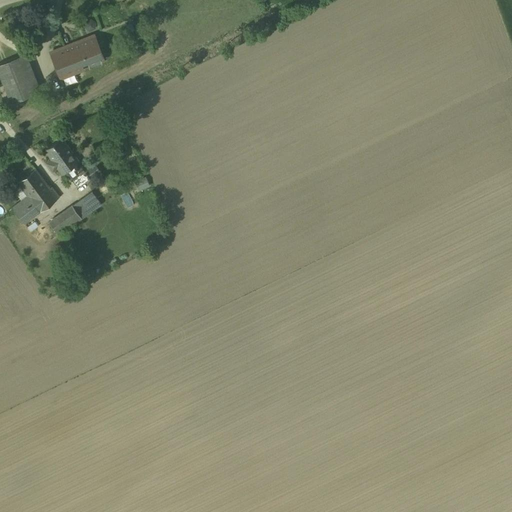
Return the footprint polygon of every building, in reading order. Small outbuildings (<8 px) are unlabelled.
[(94,37),(73,45),(80,64),(102,55),(94,37)] [(73,44),(50,53),(60,77),(82,68),(80,64),(73,45),(73,44)] [(19,56),(0,63),(0,76),(10,103),(34,93),(19,56)] [(70,151),(60,138),(45,149),(52,159),(57,166),(62,173),(78,161),(77,161),(76,162),(69,152),(70,151)] [(52,159),(47,163),(52,169),(57,166),(52,159)] [(81,166),(68,175),(77,187),(90,178),(81,166)] [(35,170),(18,182),(28,195),(30,198),(47,185),(35,170)] [(136,180),(141,190),(151,186),(147,176),(136,180)] [(30,198),(28,195),(12,207),(24,223),(57,199),(49,188),(47,185),(30,198)] [(59,197),(51,187),(49,188),(57,199),(59,197)] [(92,191),(72,205),(81,218),(101,204),(92,191)] [(72,205),(49,222),(58,235),(81,218),(72,205)]
